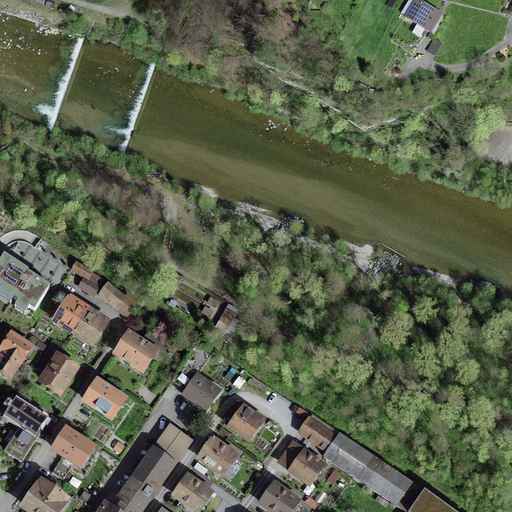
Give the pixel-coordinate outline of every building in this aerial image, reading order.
[(432,32),(443,16),(420,0),(413,0),(403,15),(414,23),(409,29),(419,37),(425,28),(432,32)] [(434,55),(440,44),(432,39),(425,50),(434,55)] [(51,285),(5,257),(0,264),(0,272),(3,274),(0,279),(0,298),(31,318),(51,285)] [(76,263),(72,269),(90,279),(91,276),(93,273),(76,263)] [(90,279),(84,289),(94,295),(101,282),(91,276),(90,279)] [(108,286),(102,294),(127,314),(136,303),(128,296),(125,299),(108,286)] [(57,321),(74,333),(89,311),(72,299),(57,321)] [(229,306),(217,328),(225,333),(237,311),(229,306)] [(106,322),(89,311),(74,333),(92,344),(106,322)] [(140,342),(128,335),(115,356),(144,374),(159,350),(171,357),(177,347),(148,330),(140,342)] [(2,348),(6,351),(22,362),(31,348),(10,335),(2,348)] [(52,343),(39,365),(46,369),(56,353),(60,355),(64,350),(52,343)] [(206,381),(198,376),(210,358),(196,348),(172,382),(186,392),(183,396),(206,412),(218,394),(204,384),(206,381)] [(31,367),(22,362),(6,351),(0,361),(0,372),(11,380),(19,367),(27,373),(31,367)] [(75,370),(57,358),(42,382),(60,394),(75,370)] [(124,400),(98,383),(85,403),(111,420),(124,400)] [(17,401),(16,400),(7,414),(26,426),(22,431),(20,430),(6,452),(21,462),(36,440),(34,439),(38,434),(37,433),(46,420),(27,407),(30,402),(20,395),(17,401)] [(262,423),(238,405),(225,423),(249,440),(262,423)] [(327,452),(336,439),(309,420),(300,433),(327,452)] [(171,426),(113,508),(117,511),(139,511),(191,440),(171,426)] [(72,435),(66,431),(54,450),(59,453),(59,454),(63,457),(74,464),(75,464),(80,468),(93,448),(72,434),(72,435)] [(409,511),(423,493),(340,434),(336,439),(327,452),(323,458),(400,511),(409,511)] [(116,438),(110,445),(119,452),(125,445),(116,438)] [(220,442),(214,438),(199,458),(224,476),(236,458),(218,445),(220,442)] [(323,468),(293,446),(280,463),(310,485),(323,468)] [(74,464),(63,457),(52,473),(63,481),(74,464)] [(198,511),(211,495),(186,478),(174,495),(198,511)] [(66,500),(42,483),(39,488),(38,487),(24,507),(31,511),(58,511),(63,505),(62,504),(66,500)] [(291,511),(298,503),(273,485),(260,503),(273,511),(291,511)] [(95,499),(84,492),(80,499),(90,506),(95,499)] [(452,511),(425,492),(410,511),(452,511)]
